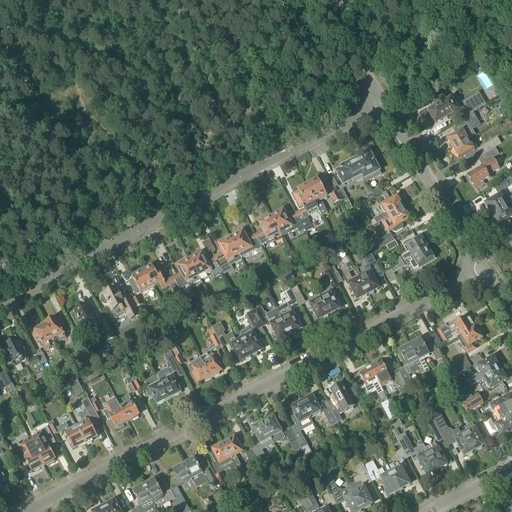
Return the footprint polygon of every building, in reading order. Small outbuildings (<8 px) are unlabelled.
[(500,93),(507,89),(503,83),(497,87),(500,93)] [(462,120),(485,107),(478,95),(463,104),(467,110),(459,115),(462,120)] [(445,103),(442,99),(434,104),(437,108),(429,113),(435,124),(457,111),(451,100),(445,103)] [(506,107),(498,111),(503,118),(510,114),(506,107)] [(456,136),(447,141),(449,145),(449,147),(451,151),(471,139),(474,137),(471,132),(479,127),(473,117),(465,122),(466,123),(453,131),(456,136)] [(471,139),(451,151),(452,154),(455,154),(458,160),(475,150),(477,148),(474,144),(471,139)] [(497,140),(478,151),(481,157),(494,150),(497,148),(501,146),(500,146),(497,140)] [(483,168),(468,177),(469,180),(469,181),(471,185),(472,185),(475,189),(479,186),(490,180),(488,177),(499,170),(494,161),(493,159),(498,156),(494,150),(497,148),(494,150),(481,157),(482,157),(477,160),(481,165),(483,168)] [(355,162),(361,174),(366,184),(381,176),(373,161),(375,161),(371,153),(355,162)] [(361,174),(355,162),(340,170),(341,172),(337,174),(343,185),(352,180),(354,184),(364,179),(361,174)] [(307,187),(306,187),(317,209),(320,214),(322,217),(328,214),(322,204),(321,205),(320,202),(327,198),(324,191),(321,186),(323,185),(325,184),(324,182),(323,179),(319,181),(318,181),(307,187)] [(494,188),(497,194),(509,187),(505,181),(494,188)] [(298,192),(293,195),(300,208),(303,207),(304,209),(304,210),(296,215),(304,231),(306,234),(308,233),(313,230),(309,224),(305,216),(317,209),(306,187),(298,192)] [(374,199),(382,194),(379,189),(371,194),(374,199)] [(342,190),(337,193),(339,199),(341,201),(340,202),(341,203),(341,202),(344,207),(350,204),(347,199),(342,190)] [(336,192),(330,196),(335,205),(340,202),(341,201),(339,199),(337,193),(336,192)] [(504,194),(499,197),(503,203),(505,207),(510,204),(511,203),(511,196),(507,200),(504,194)] [(499,197),(485,205),(486,207),(485,208),(486,210),(488,210),(491,216),(506,207),(505,207),(503,203),(499,197)] [(397,199),(382,207),(386,214),(389,218),(403,209),(400,205),(401,204),(401,203),(400,201),(399,200),(397,200),(397,199)] [(506,207),(491,216),(494,221),(494,222),(495,225),(497,225),(497,226),(511,218),(506,207)] [(383,222),(381,222),(381,223),(388,233),(392,231),(392,232),(393,233),(395,234),(398,232),(402,230),(403,227),(401,225),(403,224),(410,220),(409,219),(409,218),(409,217),(408,214),(406,214),(403,209),(389,218),(386,219),(383,222)] [(293,211),(285,215),(294,232),(297,231),(299,234),(300,233),(304,231),(296,215),(293,211)] [(278,213),(270,217),(279,234),(286,230),(289,235),(294,232),(285,215),(283,213),(279,215),(278,213)] [(374,221),(370,223),(371,223),(373,228),(381,222),(383,222),(386,219),(389,218),(386,214),(374,221)] [(264,232),(255,237),(260,248),(261,250),(262,249),(265,248),(264,246),(274,240),(276,243),(282,240),(282,239),(280,235),(279,234),(270,217),(263,221),(264,223),(261,224),(260,225),(262,228),(264,232)] [(237,234),(230,238),(239,256),(241,261),(257,252),(261,250),(260,248),(255,237),(246,241),(242,234),(238,236),(237,234)] [(379,251),(386,247),(394,242),(390,235),(375,244),(379,251)] [(222,245),(219,246),(223,253),(224,256),(229,264),(229,265),(230,266),(239,262),(240,261),(241,261),(239,256),(230,238),(222,242),(223,244),(222,245)] [(403,257),(396,261),(399,265),(406,261),(412,258),(427,249),(424,244),(425,243),(423,240),(421,239),(420,238),(412,243),(405,247),(406,248),(404,249),(407,255),(403,257)] [(394,242),(386,247),(389,253),(397,247),(394,242)] [(412,258),(406,261),(408,265),(410,264),(414,271),(421,267),(433,259),(432,258),(433,257),(431,253),(430,253),(427,249),(412,258)] [(219,256),(214,258),(216,261),(220,268),(220,269),(221,270),(229,265),(229,264),(224,256),(223,253),(219,256)] [(197,255),(189,260),(189,261),(198,277),(200,281),(207,278),(207,277),(205,274),(209,271),(211,274),(214,279),(223,275),(221,270),(220,269),(220,268),(216,261),(214,258),(205,263),(202,256),(202,255),(199,257),(198,258),(198,257),(197,255)] [(365,259),(362,260),(365,266),(363,268),(365,273),(367,272),(369,271),(370,270),(377,267),(376,265),(376,264),(372,256),(368,258),(365,259)] [(182,275),(173,279),(179,290),(193,283),(194,285),(200,281),(198,277),(189,261),(189,260),(181,264),(182,264),(183,266),(181,266),(178,268),(179,268),(182,274),(182,275)] [(391,271),(385,274),(390,283),(396,280),(393,274),(401,269),(402,270),(409,266),(408,265),(406,261),(399,265),(391,270),(391,271)] [(153,268),(145,272),(154,290),(160,287),(160,286),(162,291),(170,287),(176,298),(182,295),(179,290),(173,279),(165,284),(161,276),(160,274),(158,271),(155,273),(153,268)] [(330,270),(323,273),(332,290),(333,290),(334,292),(340,289),(338,285),(333,275),(330,270)] [(290,271),(283,275),(286,280),(293,276),(290,271)] [(365,273),(358,277),(368,295),(369,295),(371,296),(374,294),(374,292),(378,290),(370,274),(369,271),(367,272),(365,273)] [(133,279),(128,281),(136,296),(140,293),(140,294),(141,296),(154,290),(145,272),(144,273),(133,279)] [(338,273),(333,275),(338,285),(342,283),(338,273)] [(345,277),(343,278),(344,282),(347,281),(348,282),(347,282),(357,301),(362,298),(364,299),(367,298),(367,296),(368,295),(358,277),(352,280),(349,275),(345,277)] [(102,300),(102,301),(102,303),(102,304),(104,306),(105,306),(107,306),(108,305),(111,309),(112,312),(112,313),(111,314),(114,319),(116,320),(126,315),(128,319),(129,321),(139,316),(137,312),(131,301),(124,305),(116,290),(110,293),(109,291),(104,294),(105,295),(104,296),(104,297),(103,298),(102,300)] [(332,290),(319,297),(329,316),(330,315),(332,316),(335,315),(335,313),(339,310),(335,302),(333,298),(336,296),(334,292),(333,290),(332,290)] [(224,299),(221,294),(212,299),(215,304),(224,299)] [(143,306),(138,297),(132,300),(137,309),(143,306)] [(306,305),(304,305),(308,312),(310,311),(312,309),(319,321),(323,319),(325,320),(328,319),(328,317),(329,316),(319,297),(314,300),(309,303),(308,302),(305,304),(306,305)] [(75,314),(71,316),(78,330),(82,328),(85,333),(91,330),(94,336),(99,333),(98,329),(101,327),(99,324),(96,326),(94,322),(95,322),(91,315),(87,306),(81,309),(81,307),(75,310),(76,312),(75,312),(74,312),(75,314)] [(284,306),(276,310),(290,336),(291,336),(293,337),(296,335),(296,333),(301,331),(297,324),(291,313),(291,312),(290,311),(288,307),(284,306)] [(259,309),(253,312),(261,329),(268,326),(267,325),(269,324),(279,342),(284,339),(285,340),(289,339),(289,337),(290,336),(276,310),(267,315),(266,313),(264,313),(262,308),(260,309),(259,309)] [(248,329),(239,334),(241,338),(251,357),(253,356),(254,357),(257,356),(257,354),(262,351),(252,333),(255,331),(256,332),(261,329),(253,312),(246,315),(247,316),(245,317),(249,325),(248,329)] [(443,328),(437,332),(445,345),(457,339),(474,329),(476,328),(468,315),(464,317),(463,318),(460,319),(458,321),(457,320),(446,327),(445,326),(443,328)] [(45,325),(53,341),(59,338),(61,342),(66,339),(61,328),(64,327),(59,317),(45,325)] [(101,327),(98,329),(99,333),(106,344),(115,339),(107,324),(101,327)] [(48,343),(53,341),(45,325),(38,328),(39,330),(32,334),(36,341),(39,340),(45,350),(50,348),(48,343)] [(220,325),(212,329),(213,331),(221,347),(227,344),(226,341),(225,339),(222,334),(224,333),(220,325)] [(207,355),(200,358),(203,364),(211,378),(212,380),(219,376),(219,374),(223,372),(219,365),(219,364),(223,362),(218,352),(222,349),(221,347),(213,331),(212,329),(207,332),(210,338),(210,339),(214,348),(209,351),(212,357),(211,357),(209,358),(207,355)] [(474,329),(457,339),(461,345),(467,355),(473,352),(475,350),(475,349),(472,345),(479,341),(481,340),(480,338),(481,337),(480,335),(479,333),(477,333),(476,331),(474,329)] [(69,337),(78,353),(83,350),(75,334),(69,337)] [(232,336),(225,339),(226,341),(227,344),(231,351),(234,350),(241,363),(245,360),(247,361),(250,360),(250,358),(251,357),(241,338),(235,341),(233,338),(232,336)] [(415,344),(410,347),(418,362),(424,373),(425,374),(429,372),(423,359),(429,356),(421,341),(418,340),(416,342),(415,344)] [(7,357),(4,358),(6,362),(8,366),(13,363),(13,365),(16,363),(19,362),(21,364),(24,363),(28,361),(23,352),(26,350),(25,348),(23,344),(20,346),(18,342),(17,341),(12,344),(10,343),(6,345),(6,347),(4,348),(9,356),(7,357)] [(426,344),(435,361),(440,358),(431,341),(426,344)] [(112,352),(115,358),(123,353),(119,347),(112,352)] [(403,369),(398,372),(399,374),(403,382),(406,387),(410,395),(411,396),(417,393),(409,379),(408,377),(418,372),(420,375),(424,373),(418,362),(410,347),(406,349),(403,348),(401,349),(400,352),(399,353),(406,367),(404,369),(403,369)] [(40,350),(36,353),(37,356),(37,357),(41,366),(47,363),(42,353),(42,354),(40,350)] [(171,354),(164,357),(171,369),(171,370),(173,374),(174,375),(175,374),(178,380),(183,377),(180,371),(171,354)] [(184,364),(180,356),(175,359),(179,367),(184,364)] [(453,379),(471,368),(464,356),(446,367),(453,379)] [(37,357),(28,362),(36,377),(40,376),(42,381),(48,378),(46,374),(45,373),(43,369),(41,366),(37,357)] [(200,358),(190,364),(192,367),(195,373),(193,374),(198,384),(202,382),(204,383),(212,380),(211,378),(203,364),(200,358)] [(477,375),(467,381),(469,385),(471,387),(479,382),(484,379),(499,370),(497,367),(498,366),(494,360),(493,360),(493,359),(489,361),(478,368),(481,374),(478,376),(477,375)] [(373,367),(370,369),(381,389),(392,383),(385,370),(387,369),(384,364),(383,365),(381,363),(379,364),(378,362),(372,365),(373,367)] [(167,369),(156,376),(157,377),(160,382),(168,400),(180,393),(176,386),(171,376),(171,375),(173,374),(171,370),(171,369),(168,371),(167,369)] [(361,373),(358,375),(362,382),(364,386),(362,387),(360,388),(364,397),(365,398),(376,392),(378,396),(383,393),(381,389),(370,369),(367,370),(366,370),(366,369),(360,372),(361,373)] [(499,370),(484,379),(491,390),(506,381),(505,380),(506,379),(502,373),(501,374),(499,370)] [(15,390),(6,373),(0,375),(0,378),(8,394),(15,390)] [(399,374),(393,377),(400,390),(406,387),(403,382),(399,374)] [(138,392),(134,384),(133,384),(129,376),(125,378),(126,380),(126,381),(133,395),(138,392)] [(157,377),(145,383),(148,389),(147,389),(154,401),(157,406),(158,405),(159,406),(163,404),(163,402),(168,400),(160,382),(157,377)] [(134,384),(138,392),(143,390),(139,381),(134,384)] [(49,392),(46,385),(41,388),(44,394),(49,392)] [(335,400),(327,404),(329,410),(337,425),(342,422),(340,419),(339,416),(346,412),(353,408),(341,385),(339,385),(335,387),(335,388),(331,391),(332,394),(335,400)] [(355,389),(350,392),(354,400),(359,397),(355,389)] [(473,399),(469,393),(458,400),(467,414),(483,404),(478,395),(473,399)] [(509,420),(511,425),(511,397),(511,395),(499,401),(505,413),(509,420)] [(129,396),(117,402),(119,407),(127,422),(130,421),(131,421),(131,422),(132,422),(132,421),(138,418),(137,417),(139,416),(136,411),(135,409),(137,408),(138,407),(136,403),(135,400),(132,402),(129,396)] [(306,401),(301,404),(310,420),(323,414),(329,425),(330,429),(337,425),(329,410),(328,410),(326,411),(325,408),(322,404),(316,407),(312,398),(310,397),(306,399),(306,401)] [(94,399),(89,402),(96,414),(101,411),(97,403),(94,399)] [(82,423),(76,426),(85,444),(86,446),(91,443),(91,442),(91,441),(97,438),(90,425),(99,420),(97,416),(96,414),(89,402),(88,400),(81,404),(89,418),(87,419),(82,422),(82,423)] [(104,412),(103,413),(108,422),(111,420),(115,429),(117,428),(118,429),(124,426),(123,424),(127,422),(119,407),(117,402),(115,400),(104,406),(107,411),(104,412)] [(506,437),(511,433),(511,425),(509,420),(505,413),(499,401),(492,405),(497,415),(495,416),(499,425),(495,427),(501,438),(506,436),(506,437)] [(381,405),(389,420),(391,419),(393,423),(397,420),(395,417),(396,417),(388,402),(381,405)] [(291,413),(289,413),(297,427),(291,430),(296,440),(303,436),(300,433),(313,426),(310,420),(301,404),(298,406),(296,405),(292,407),(292,408),(291,409),(291,410),(292,412),(291,413)] [(470,414),(475,424),(482,420),(477,411),(470,414)] [(441,415),(432,419),(443,440),(448,448),(456,443),(453,436),(452,435),(453,434),(454,434),(453,431),(450,430),(448,430),(442,418),(441,415)] [(264,424),(263,424),(273,445),(284,439),(273,419),(269,421),(267,420),(264,422),(264,424)] [(432,419),(427,422),(438,443),(443,440),(432,419)] [(53,421),(48,424),(50,428),(54,436),(59,433),(59,434),(63,432),(73,450),(78,447),(79,448),(81,449),(86,446),(85,444),(76,426),(68,430),(68,429),(65,424),(57,429),(53,421)] [(256,446),(251,449),(252,451),(256,459),(258,463),(260,467),(265,465),(267,464),(261,452),(273,445),(263,424),(262,425),(260,424),(257,425),(257,427),(252,430),(255,436),(257,439),(253,441),(256,446)] [(472,425),(462,430),(473,452),(475,451),(477,452),(480,450),(481,448),(483,447),(472,425)] [(291,430),(284,434),(294,453),(301,449),(296,440),(291,430)] [(453,434),(452,435),(453,436),(456,443),(464,457),(465,456),(467,457),(471,455),(471,453),(473,452),(462,430),(454,434),(453,434)] [(404,434),(396,439),(402,450),(401,451),(406,460),(411,458),(414,463),(418,461),(413,451),(404,434)] [(42,435),(31,441),(35,451),(43,466),(46,465),(47,465),(48,465),(49,465),(54,462),(53,461),(55,460),(48,446),(42,435)] [(303,436),(296,440),(301,449),(308,446),(303,436)] [(228,443),(223,445),(230,459),(238,474),(243,472),(235,457),(242,453),(241,453),(245,451),(238,438),(235,440),(234,439),(233,440),(231,439),(228,440),(228,443)] [(31,441),(18,448),(22,456),(24,459),(26,463),(31,473),(33,472),(34,473),(39,470),(40,470),(40,469),(40,468),(43,466),(35,451),(31,441)] [(345,441),(335,447),(338,454),(349,448),(345,441)] [(430,447),(425,449),(428,454),(427,455),(436,471),(446,466),(434,444),(430,447)] [(213,452),(209,454),(215,465),(212,466),(217,475),(220,473),(221,474),(229,470),(233,477),(235,476),(236,475),(238,474),(230,459),(223,445),(218,448),(217,446),(213,448),(213,450),(212,451),(213,452)] [(423,446),(413,451),(418,461),(426,477),(436,471),(427,455),(428,454),(425,449),(423,446)] [(18,455),(13,447),(8,450),(12,458),(18,455)] [(252,451),(245,455),(252,467),(258,463),(256,459),(252,451)] [(387,467),(386,467),(390,474),(399,491),(409,486),(401,471),(406,468),(403,461),(406,460),(401,451),(396,453),(400,461),(396,463),(397,464),(395,465),(394,466),(393,464),(387,468),(387,467)] [(184,465),(183,466),(191,481),(194,486),(196,491),(207,485),(207,486),(208,487),(211,488),(212,488),(213,491),(220,487),(219,486),(214,477),(211,470),(210,470),(207,471),(204,473),(205,474),(204,475),(202,475),(200,471),(194,460),(190,462),(188,462),(185,463),(184,465)] [(373,463),(363,467),(371,483),(375,482),(376,483),(377,482),(381,480),(390,496),(399,491),(390,474),(386,467),(384,469),(382,472),(378,474),(373,463)] [(354,483),(349,486),(350,488),(362,511),(364,509),(366,510),(370,508),(370,506),(372,505),(365,493),(363,489),(364,489),(365,486),(371,483),(363,467),(362,465),(356,468),(356,470),(359,477),(354,479),(354,482),(354,483)] [(183,466),(172,472),(180,487),(185,484),(188,489),(194,486),(191,481),(183,466)] [(14,480),(20,478),(16,469),(10,472),(14,480)] [(217,475),(214,477),(219,486),(220,487),(226,484),(221,474),(220,473),(217,475)] [(330,476),(323,480),(330,494),(336,505),(336,506),(345,502),(350,511),(359,511),(360,511),(362,511),(350,488),(342,492),(342,491),(339,490),(337,490),(330,476)] [(155,481),(143,487),(155,509),(156,508),(156,510),(168,504),(164,497),(165,496),(164,491),(160,483),(157,485),(155,481)] [(143,487),(133,493),(139,505),(140,507),(137,509),(138,511),(148,511),(155,509),(143,487)] [(171,491),(176,499),(182,511),(188,511),(189,511),(176,488),(171,491)] [(330,494),(323,497),(329,509),(336,505),(330,494)] [(302,500),(301,503),(304,509),(307,510),(308,509),(309,511),(314,511),(312,507),(309,502),(308,500),(309,500),(308,497),(302,500)] [(309,500),(308,500),(309,502),(312,507),(314,511),(327,511),(327,510),(322,511),(319,511),(312,498),(309,500)] [(108,506),(104,508),(105,511),(119,511),(114,502),(114,503),(112,502),(108,504),(108,506)]
